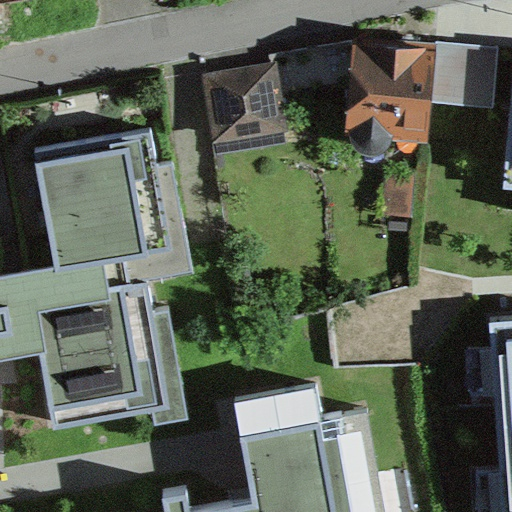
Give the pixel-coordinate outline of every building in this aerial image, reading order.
[(436,44),(358,37),(350,124),(357,125),(357,132),(361,140),(368,145),(373,146),(379,146),(387,142),(392,135),(394,128),(429,131),(431,105),(434,79),(436,44)] [(275,63),(209,73),(218,133),(284,123),(275,63)] [(482,85),(434,79),(431,105),(479,110),(482,85)] [(0,345),(39,338),(54,420),(153,402),(145,357),(162,354),(148,275),(178,270),(151,123),(35,145),(56,262),(0,272),(0,345)] [(412,282),(330,304),(338,366),(422,362),(412,282)] [(511,511),(511,324),(495,326),(511,511)] [(389,511),(369,407),(324,415),(318,381),(237,396),(256,493),(193,504),(189,481),(162,487),(166,510),(156,511),(389,511)]
